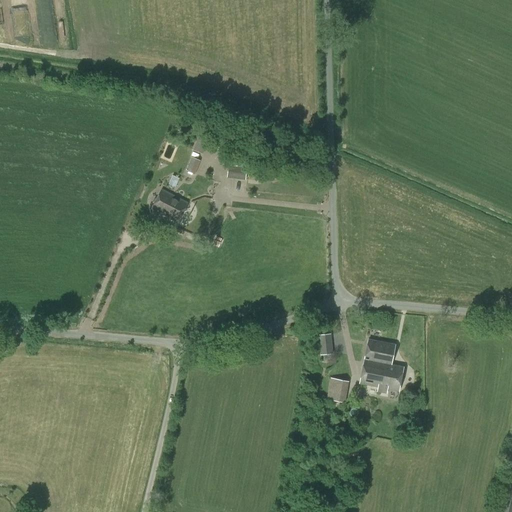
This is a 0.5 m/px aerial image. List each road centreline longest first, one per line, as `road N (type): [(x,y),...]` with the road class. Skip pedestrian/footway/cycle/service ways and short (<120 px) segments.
road 1 (unclassified): [(0,331),(205,343),(337,304)]
road 2 (unclassified): [(337,304),(320,0)]
road 3 (unclassified): [(511,316),(337,304)]
road 4 (unknown): [(178,343),(149,511)]
